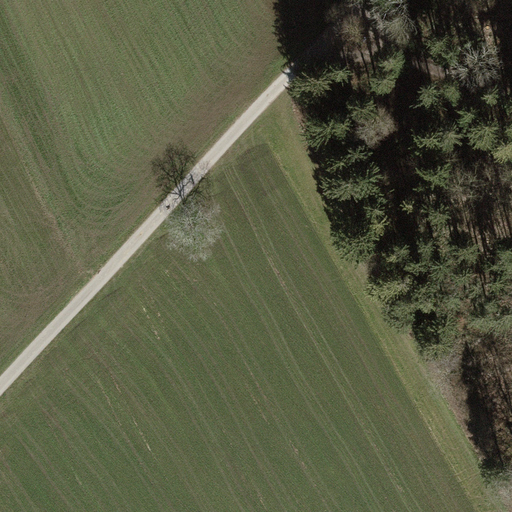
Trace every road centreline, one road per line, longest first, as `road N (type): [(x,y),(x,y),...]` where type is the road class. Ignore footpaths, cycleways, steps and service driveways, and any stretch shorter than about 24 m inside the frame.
road 1 (track): [(0,392),(82,292),(344,24)]
road 2 (track): [(344,24),(407,60),(511,98)]
